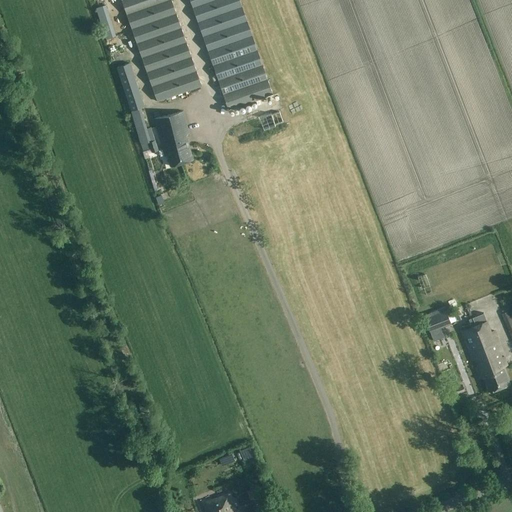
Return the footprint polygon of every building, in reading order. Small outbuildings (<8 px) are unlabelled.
[(171,0),(121,0),(157,101),(201,85),(171,0)] [(239,0),(190,0),(229,110),(272,95),(239,0)] [(117,67),(131,111),(144,106),(130,63),(117,67)] [(192,159),(185,134),(187,133),(181,111),(153,118),(163,156),(167,155),(170,166),(192,159)] [(425,318),(429,330),(451,322),(446,310),(425,318)] [(485,322),(474,326),(497,384),(507,381),(501,365),(505,364),(502,357),(499,358),(497,352),(500,351),(492,331),(489,332),(485,322)] [(474,326),(460,331),(479,379),(481,378),(486,389),(497,384),(474,326)] [(237,511),(229,491),(210,499),(210,498),(202,501),(206,511),(237,511)]
